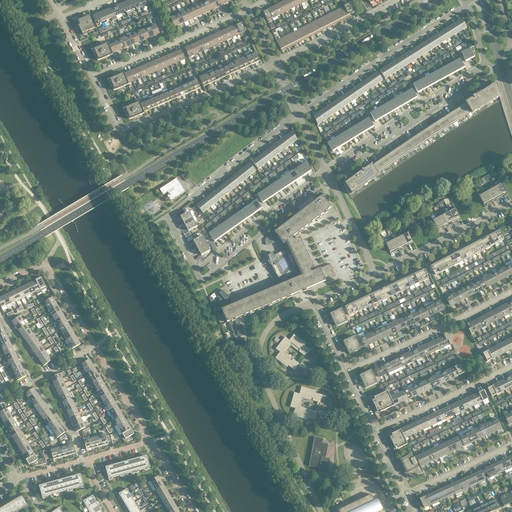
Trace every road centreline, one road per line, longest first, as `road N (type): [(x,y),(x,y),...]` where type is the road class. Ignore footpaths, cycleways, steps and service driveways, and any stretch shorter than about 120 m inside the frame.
road 1 (residential): [(314,302),(271,324),(259,359),(320,511)]
road 2 (residential): [(91,76),(121,130),(274,63)]
road 3 (residential): [(198,271),(171,213),(298,114)]
road 4 (residential): [(151,443),(46,267)]
road 5 (residential): [(298,114),(464,8)]
road 6 (residential): [(348,371),(511,292)]
road 7 (residential): [(91,76),(247,8)]
road 8 (residential): [(511,204),(375,275)]
road 9 (residential): [(375,431),(511,365)]
road 10 (residential): [(274,63),(397,0)]
